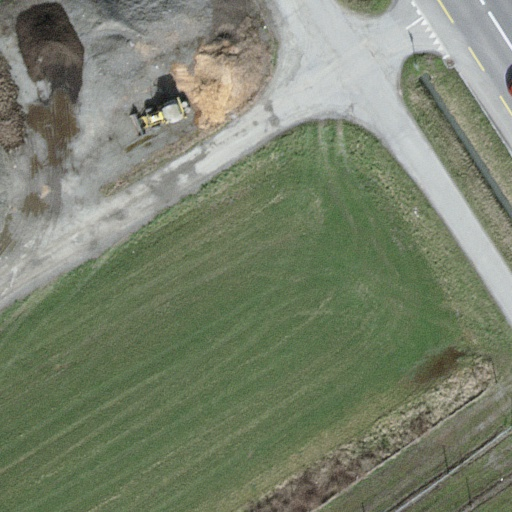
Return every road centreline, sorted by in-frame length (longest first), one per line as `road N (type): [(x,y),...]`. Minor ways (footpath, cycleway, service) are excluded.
road 1 (track): [(453,0),(0,286)]
road 2 (unclassified): [(320,0),(511,298)]
